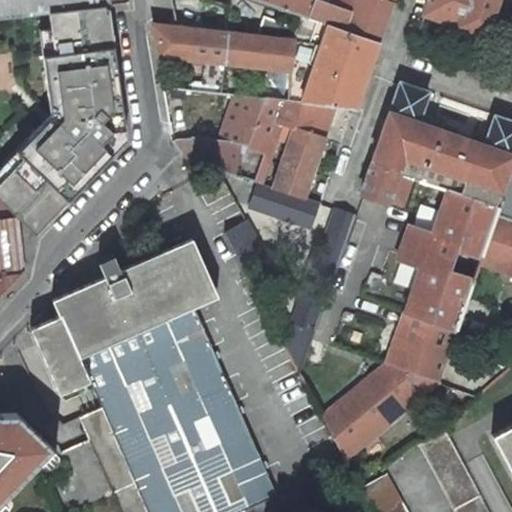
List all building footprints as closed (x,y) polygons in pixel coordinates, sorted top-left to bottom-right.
[(110,5),(110,3),(127,1),(127,0),(0,0),(0,17),(48,12),(107,5),(110,5)] [(227,19),(233,0),(170,0),(171,6),(202,14),(202,16),(227,19)] [(252,0),(267,5),(297,16),(305,18),(311,0),(252,0)] [(376,42),(391,1),(387,0),(311,0),(305,18),(326,26),(327,25),(376,42)] [(427,0),(423,13),(484,34),(495,0),(427,0)] [(0,220),(16,218),(17,217),(18,218),(30,206),(46,221),(101,163),(96,158),(116,136),(113,112),(121,111),(107,5),(48,12),(50,30),(56,71),(44,72),(50,115),(27,138),(34,145),(2,178),(0,176),(0,220)] [(264,97),(287,100),(297,16),(267,5),(257,36),(223,32),(175,27),(152,24),(162,87),(234,94),(264,96),(264,97)] [(202,14),(171,6),(175,27),(223,32),(227,19),(202,16),(202,14)] [(305,18),(297,16),(287,100),(336,106),(354,108),(376,42),(327,25),(326,26),(305,18)] [(50,30),(39,31),(44,72),(56,71),(50,30)] [(499,207),(480,262),(511,273),(511,121),(494,115),(483,145),(417,122),(428,91),(399,81),(371,162),(397,171),(424,181),(499,207)] [(181,115),(225,119),(218,138),(190,134),(190,136),(176,138),(171,142),(183,157),(234,174),(240,143),(248,144),(264,97),(264,96),(234,94),(162,87),(168,123),(180,121),(181,115)] [(302,198),(336,106),(287,100),(264,97),(248,144),(240,143),(234,174),(257,182),(302,198)] [(96,158),(101,163),(125,138),(121,111),(113,112),(116,136),(96,158)] [(27,138),(0,166),(0,176),(2,178),(34,145),(27,138)] [(387,202),(397,171),(371,162),(361,193),(387,202)] [(207,205),(229,193),(219,174),(197,187),(207,205)] [(499,207),(424,181),(382,304),(406,312),(387,363),(341,401),(321,417),(344,459),(376,433),(438,382),(480,262),(499,207)] [(309,227),(317,203),(302,198),(257,182),(249,206),(309,227)] [(0,296),(23,272),(16,218),(0,220),(0,296)] [(245,221),(223,233),(257,293),(279,281),(245,221)] [(104,277),(53,300),(60,314),(30,327),(58,393),(90,380),(147,511),(235,511),(276,494),(193,306),(216,296),(191,239),(120,271),(113,254),(97,261),(104,277)] [(296,301),(320,310),(333,273),(308,265),(296,301)] [(357,285),(337,278),(318,329),(338,337),(357,285)] [(294,322),(285,349),(297,372),(298,371),(313,329),(314,328),(294,322)] [(339,338),(313,329),(298,371),(297,372),(307,391),(326,376),(339,338)] [(326,376),(307,391),(321,417),(341,401),(326,376)] [(0,500),(50,447),(15,413),(0,413),(0,500)] [(511,422),(490,435),(511,476),(511,422)] [(454,511),(487,511),(447,436),(444,431),(419,444),(454,511)] [(373,511),(407,511),(386,473),(360,488),(373,511)]
